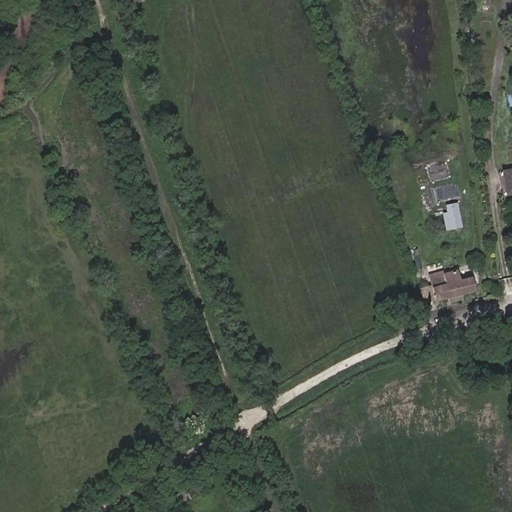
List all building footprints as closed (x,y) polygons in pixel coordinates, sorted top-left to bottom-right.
[(511,160),(501,163),(505,186),(511,184),(511,160)] [(458,202),(443,203),(445,229),(460,228),(458,202)] [(439,255),(437,244),(422,248),(424,259),(439,255)] [(442,270),(430,273),(435,298),(475,288),(471,275),(460,278),(458,270),(443,274),(442,270)] [(509,332),(480,337),(482,352),(511,347),(509,332)] [(209,482),(200,469),(177,484),(185,497),(209,482)]
